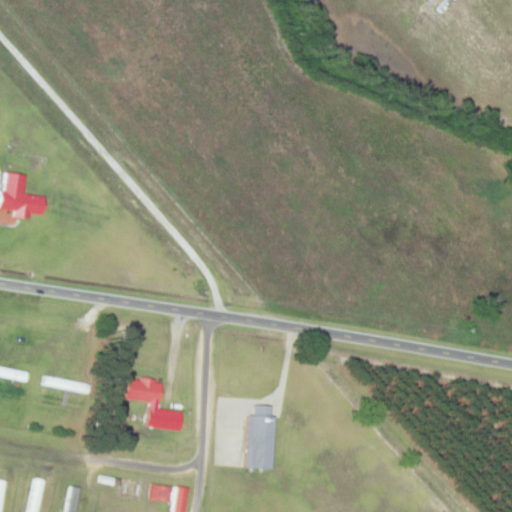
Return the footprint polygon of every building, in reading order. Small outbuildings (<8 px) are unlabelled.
[(0,203),(0,208),(13,211),(13,212),(42,217),(45,198),(23,194),(26,175),(5,172),(0,203)] [(27,374),(0,366),(0,376),(24,383),(27,374)] [(87,393),(89,383),(42,375),(40,385),(87,393)] [(183,411),(159,409),(162,380),(127,377),(125,398),(149,400),(146,427),(181,430),(183,411)] [(246,467),(272,468),(275,415),(265,415),(266,405),(254,404),(253,415),(249,414),(246,467)] [(38,511),(43,479),(31,477),(25,511),(38,511)] [(145,482),(123,478),(120,492),(142,497),(145,482)] [(183,511),(187,488),(152,483),(150,498),(171,500),(169,511),(175,511),(183,511)] [(64,511),(75,511),(80,487),(69,485),(64,511)]
